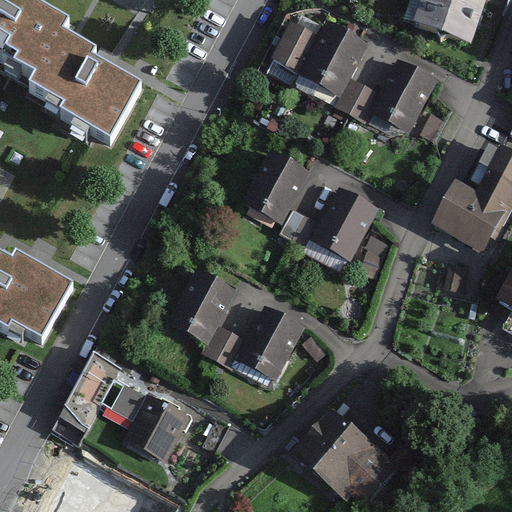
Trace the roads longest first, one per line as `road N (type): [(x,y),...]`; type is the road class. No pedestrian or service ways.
road 1 (residential): [(0,478),(258,0)]
road 2 (residential): [(376,346),(511,24)]
road 3 (residential): [(202,511),(376,346)]
road 4 (residential): [(376,346),(452,391),(511,383)]
